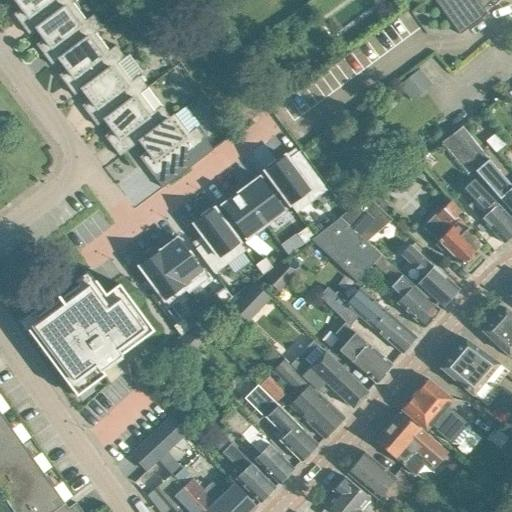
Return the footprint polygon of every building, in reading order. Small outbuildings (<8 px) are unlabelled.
[(72,2),(74,0),(14,0),(21,8),(13,14),(28,35),(36,29),(35,27),(71,1),(72,2)] [(434,0),(459,34),(481,19),(499,0),(434,0)] [(58,58),(94,31),(94,33),(102,27),(93,15),(85,20),(72,2),(71,1),(35,27),(36,29),(44,38),(35,44),(51,65),(59,59),(58,58)] [(81,88),(116,62),(117,63),(125,57),(115,45),(108,51),(94,33),(94,31),(58,58),(59,59),(66,69),(58,75),(74,95),(82,89),(81,88)] [(286,93),(287,94),(318,72),(317,71),(306,55),(281,73),(270,58),(285,48),(276,35),(275,34),(247,54),(257,68),(260,66),(262,68),(268,76),(272,73),(286,93)] [(104,119),(139,92),(140,93),(148,88),(138,75),(131,81),(117,63),(116,62),(81,88),(82,89),(89,99),(81,105),(97,126),(105,120),(104,119)] [(420,70),(400,86),(413,102),(432,86),(420,70)] [(139,140),(169,117),(161,106),(154,112),(140,93),(139,92),(104,119),(105,120),(112,130),(104,136),(119,156),(140,141),(139,140)] [(154,178),(205,139),(196,127),(188,133),(174,113),(169,117),(139,140),(140,141),(147,151),(139,157),(154,178)] [(462,127),(441,144),(467,174),(487,158),(462,127)] [(267,168),(264,170),(296,213),(327,190),(308,164),(298,151),(287,159),(284,155),(276,161),(275,158),(265,165),(267,168)] [(487,160),(475,170),(510,210),(511,212),(511,186),(511,187),(487,160)] [(259,177),(240,191),(265,224),(284,210),(259,177)] [(511,218),(506,213),(473,179),(464,188),(474,199),(467,206),(489,228),(503,243),(511,234),(511,218)] [(265,224),(240,191),(221,205),(245,238),(265,224)] [(354,195),(342,203),(346,209),(358,201),(354,195)] [(378,195),(372,201),(383,212),(389,206),(378,195)] [(368,197),(339,219),(365,242),(391,220),(383,212),(372,201),(368,197)] [(480,245),(466,231),(468,229),(456,217),(461,212),(450,201),(427,224),(427,228),(438,239),(437,240),(440,242),(437,245),(448,255),(450,253),(462,264),(464,262),(468,262),(472,257),(472,253),(480,245)] [(245,251),(213,208),(211,210),(209,207),(199,214),(201,217),(193,223),(206,240),(195,248),(214,273),(245,251)] [(439,310),(424,297),(365,243),(365,242),(339,219),(311,239),(357,282),(373,264),(393,282),(390,286),(401,296),(395,303),(408,315),(424,328),(439,310)] [(306,227),(297,234),(304,243),(313,236),(306,227)] [(208,278),(177,238),(159,251),(158,252),(186,289),(185,290),(188,293),(208,278)] [(458,289),(443,275),(409,246),(400,256),(424,277),(415,286),(425,295),(440,308),(458,289)] [(158,252),(159,251),(158,250),(138,265),(167,304),(185,290),(186,289),(158,252)] [(265,257),(255,265),(262,274),(272,267),(265,257)] [(280,292),(296,274),(280,261),(265,279),(280,292)] [(121,354),(153,330),(118,283),(104,293),(94,280),(92,281),(81,290),(78,286),(77,285),(60,298),(58,295),(56,296),(58,299),(37,315),(38,316),(40,320),(29,328),(27,329),(72,390),(74,389),(85,381),(88,384),(89,386),(104,374),(100,369),(96,363),(100,361),(103,365),(104,366),(105,366),(118,355),(119,356),(121,356),(121,355),(121,354)] [(253,283),(230,308),(247,324),(271,300),(253,283)] [(224,288),(215,295),(222,304),(232,297),(224,288)] [(320,299),(345,320),(353,310),(349,306),(328,289),(320,299)] [(402,353),(416,337),(362,290),(349,306),(353,310),(345,320),(354,329),(355,328),(352,325),(359,316),(402,353)] [(511,314),(504,307),(482,330),(511,358),(511,314)] [(183,318),(173,326),(181,335),(190,328),(183,318)] [(392,365),(377,351),(345,322),(336,333),(346,342),(339,349),(372,380),(376,383),(392,365)] [(477,399),(503,367),(465,339),(440,368),(477,399)] [(321,395),(329,386),(352,408),(368,392),(333,359),(313,340),(289,364),(321,395)] [(169,346),(156,355),(164,366),(177,357),(169,346)] [(272,348),(264,356),(272,364),(280,356),(275,351),(272,348)] [(329,403),(321,395),(289,364),(284,359),(272,371),(298,396),(289,406),(323,438),(344,417),(329,403)] [(446,406),(452,399),(443,391),(427,378),(414,395),(458,432),(468,421),(451,407),(450,409),(446,406)] [(317,444),(303,430),(257,386),(246,399),(284,435),(279,440),(300,461),(317,444)] [(458,432),(414,395),(401,410),(416,422),(425,430),(431,424),(435,427),(434,429),(449,442),(458,432)] [(294,468),(231,407),(218,420),(236,438),(240,434),(260,454),(254,460),(278,484),(294,468)] [(23,444),(26,442),(24,439),(21,441),(2,415),(5,412),(3,409),(0,411),(0,505),(4,511),(61,511),(68,508),(64,503),(68,500),(66,497),(62,500),(43,474),(47,471),(45,468),(41,471),(23,444)] [(447,453),(414,425),(399,412),(374,441),(414,475),(423,464),(431,471),(447,453)] [(171,415),(130,453),(147,471),(188,433),(171,415)] [(274,488),(230,444),(232,442),(224,434),(213,445),(241,473),(235,479),(245,489),(259,503),(274,488)] [(511,442),(509,440),(501,451),(511,459),(511,442)] [(396,477),(380,465),(365,452),(347,474),(377,499),(396,477)] [(207,511),(186,490),(183,487),(171,474),(155,488),(175,511),(207,511)] [(359,511),(370,499),(344,476),(332,491),(335,493),(325,505),(332,511),(359,511)] [(250,511),(254,508),(256,506),(235,483),(221,496),(215,502),(193,478),(183,487),(186,490),(207,511),(250,511)] [(476,501),(467,511),(488,511),(489,511),(476,501)] [(82,511),(76,502),(68,508),(61,511),(82,511)]
